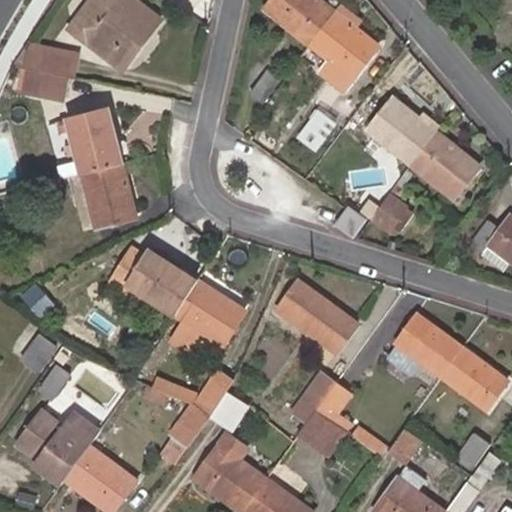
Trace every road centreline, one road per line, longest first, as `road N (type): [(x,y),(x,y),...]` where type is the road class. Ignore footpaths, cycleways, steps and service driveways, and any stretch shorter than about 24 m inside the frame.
road 1 (residential): [(511,297),(217,206),(201,165),(235,0)]
road 2 (residential): [(511,134),(400,0)]
